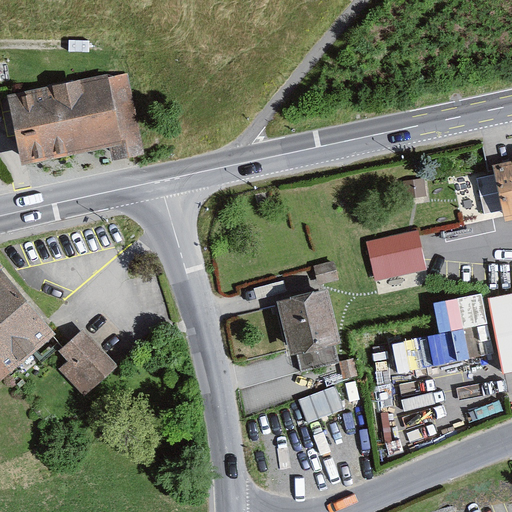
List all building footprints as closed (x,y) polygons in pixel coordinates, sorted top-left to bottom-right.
[(128,76),(9,101),(23,170),(142,145),(128,76)] [(511,168),(493,173),(505,227),(511,225),(511,168)] [(424,183),(407,185),(410,203),(426,201),(424,183)] [(420,234),(367,245),(376,285),(429,274),(420,234)] [(334,266),(315,272),(321,289),(340,284),(334,266)] [(0,378),(51,334),(0,270),(0,378)] [(448,347),(445,330),(490,322),(485,291),(436,299),(441,332),(418,336),(423,363),(471,355),(469,344),(448,347)] [(326,297),(273,310),(286,363),(339,350),(326,297)] [(511,300),(489,305),(504,382),(511,380),(511,300)] [(71,363),(63,370),(84,393),(115,365),(83,332),(61,352),(71,363)] [(352,361),(333,364),(335,377),(354,373),(352,361)] [(456,426),(504,416),(496,375),(448,384),(456,426)] [(334,387),(302,402),(310,420),(342,406),(334,387)]
